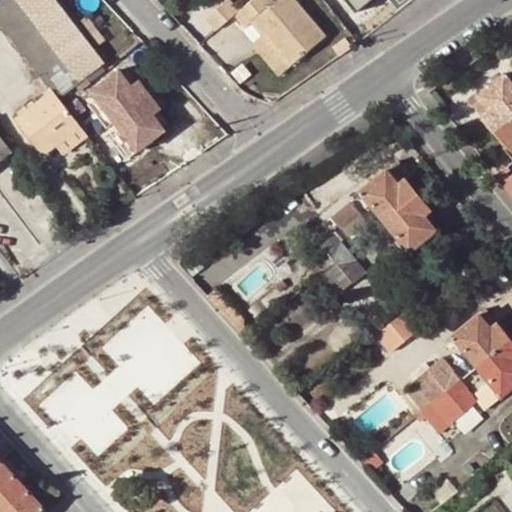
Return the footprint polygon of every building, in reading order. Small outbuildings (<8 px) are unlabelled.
[(0,0),(0,21),(38,72),(59,56),(16,0),(0,0)] [(55,0),(16,0),(59,56),(78,81),(103,61),(55,0)] [(225,0),(205,18),(213,27),(234,10),(239,7),(231,0),(225,0)] [(247,0),(239,7),(234,10),(247,25),(250,22),(261,37),(288,66),(323,35),(291,0),(274,0),(273,2),(271,0),(247,0)] [(341,0),(353,15),(372,0),(341,0)] [(288,66),(261,37),(254,43),(279,73),(288,66)] [(59,56),(38,72),(52,90),(59,97),(78,81),(59,56)] [(127,82),(116,70),(89,90),(135,150),(163,129),(151,115),(159,109),(134,77),(127,82)] [(483,114),(498,131),(511,119),(511,80),(506,73),(479,94),(490,108),(483,114)] [(52,90),(28,108),(43,128),(57,145),(81,128),(59,97),(52,90)] [(17,116),(45,154),(57,145),(43,128),(28,108),(17,116)] [(511,119),(498,131),(507,142),(500,148),(511,163),(511,119)] [(64,154),(88,136),(81,128),(57,145),(64,154)] [(398,159),(388,168),(401,183),(408,177),(408,178),(411,175),(398,159)] [(362,190),(386,219),(419,191),(408,178),(408,177),(401,183),(388,168),(362,190)] [(500,178),(511,192),(511,170),(511,169),(500,178)] [(419,191),(386,219),(410,250),(437,229),(425,213),(432,207),(419,191)] [(360,233),(376,221),(363,204),(347,217),(360,233)] [(335,261),(350,249),(342,239),(340,241),(330,230),(318,239),(324,247),(335,261)] [(352,247),(362,238),(358,234),(348,242),(352,247)] [(327,268),(335,261),(324,247),(315,253),(327,268)] [(357,257),(350,249),(335,261),(353,282),(365,271),(355,258),(357,257)] [(353,282),(335,261),(327,268),(323,271),(341,291),(353,282)] [(282,293),(290,285),(284,279),(276,286),(282,293)] [(219,289),(210,296),(244,334),(246,320),(219,289)] [(478,366),(511,338),(498,322),(491,327),(479,313),(453,335),(478,366)] [(422,331),(408,314),(381,336),(395,353),(422,331)] [(511,338),(478,366),(502,395),(511,387),(511,338)] [(429,370),(447,391),(463,378),(454,369),(452,370),(442,359),(429,370)] [(414,383),(432,404),(447,391),(429,370),(414,383)] [(463,378),(447,391),(466,412),(479,401),(467,388),(469,386),(463,378)] [(447,391),(432,404),(451,426),(466,412),(447,391)] [(451,426),(432,404),(422,412),(441,435),(451,426)] [(7,454),(1,460),(20,480),(26,475),(7,454)] [(1,460),(0,460),(0,502),(22,483),(20,480),(1,460)] [(439,508),(460,491),(449,477),(428,495),(439,508)] [(0,511),(38,511),(44,507),(22,483),(0,502),(0,511)]
